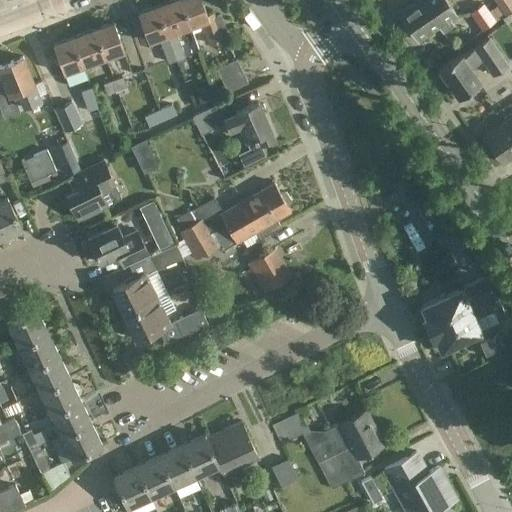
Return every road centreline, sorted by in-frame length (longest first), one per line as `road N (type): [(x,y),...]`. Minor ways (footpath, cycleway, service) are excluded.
road 1 (residential): [(127,434),(386,307)]
road 2 (secondary): [(511,245),(359,21)]
road 3 (residential): [(386,307),(308,86),(309,54)]
road 4 (residential): [(492,511),(386,307)]
